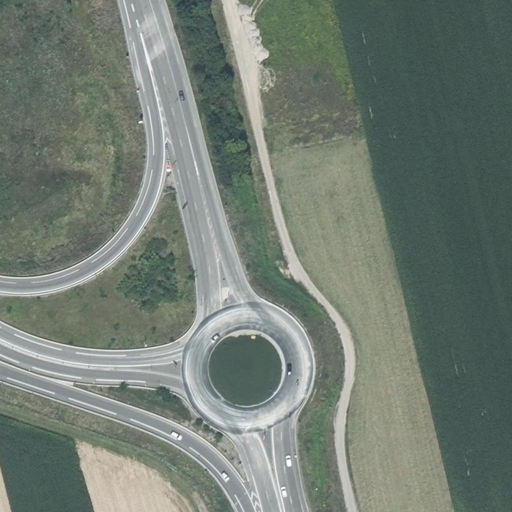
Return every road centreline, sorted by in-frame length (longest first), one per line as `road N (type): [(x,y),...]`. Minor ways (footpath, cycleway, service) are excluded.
road 1 (track): [(355,511),(340,422),(351,350),(284,234),(231,0)]
road 2 (trunk): [(131,0),(159,139),(146,213),(117,253),(87,273),(40,288),(0,286)]
road 3 (trunk): [(140,0),(206,238),(210,332)]
road 4 (trunk): [(256,317),(227,259),(155,0)]
road 5 (trunk): [(0,370),(189,441),(226,472),(250,511)]
road 6 (track): [(202,511),(186,484),(149,458),(0,407)]
road 7 (trunk): [(0,349),(58,369),(175,383),(207,401)]
road 8 (trunk): [(202,343),(161,359),(99,361),(0,334)]
